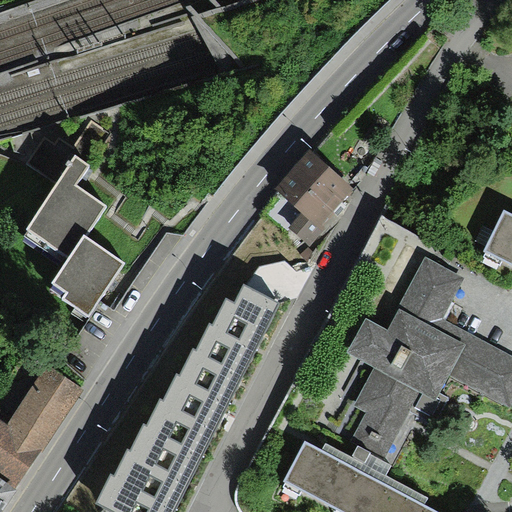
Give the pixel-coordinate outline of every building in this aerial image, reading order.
[(24,167),(55,186),(72,161),(77,153),(57,141),(53,147),(42,140),(24,167)] [(278,189),(302,209),(289,225),(313,245),(326,229),(324,227),(355,190),(310,152),(278,189)] [(83,240),(103,208),(74,190),(87,170),(72,161),(55,186),(24,234),(68,262),(83,240)] [(511,215),(504,213),(485,254),(511,265),(511,215)] [(121,264),(83,240),(68,262),(52,288),(64,296),(60,302),(86,319),(121,264)] [(436,419),(447,396),(438,392),(448,373),(509,405),(511,400),(511,350),(447,316),(467,279),(424,256),(399,303),(386,327),(367,317),(348,352),(360,358),(375,366),(355,404),(367,410),(351,441),(386,459),(413,407),(436,419)] [(382,278),(372,298),(389,307),(400,288),(382,278)] [(181,511),(283,306),(238,284),(220,306),(197,340),(163,392),(134,437),(109,472),(89,511),(181,511)] [(0,424),(0,473),(17,485),(79,389),(47,369),(8,430),(0,424)] [(285,481),(345,511),(440,511),(305,443),(285,481)] [(0,505),(10,491),(0,484),(0,505)]
